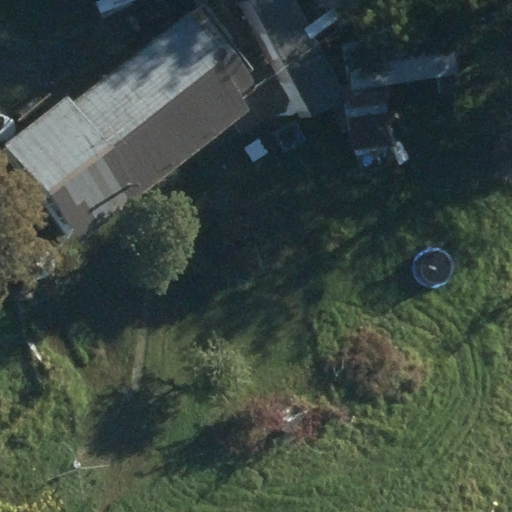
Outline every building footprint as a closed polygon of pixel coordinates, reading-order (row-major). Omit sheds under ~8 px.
[(298,0),(320,33),(370,0),(298,0)] [(0,123),(0,200),(38,250),(216,117),(204,104),(222,91),(219,86),(234,75),(190,16),(166,35),(155,18),(32,111),(26,104),(0,123)] [(322,51),(329,97),(445,77),(437,31),(322,51)] [(328,106),(340,171),(385,161),(372,96),(328,106)] [(401,147),(405,177),(458,169),(453,139),(401,147)]
